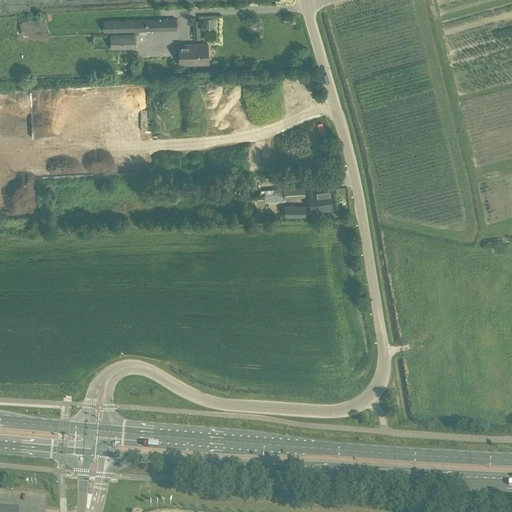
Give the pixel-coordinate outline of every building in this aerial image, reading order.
[(32,21),(20,24),(23,34),(47,28),(44,19),(33,22),(32,21)] [(175,19),(117,20),(117,32),(137,32),(147,31),(176,31),(175,19)] [(132,35),(108,35),(109,49),(133,49),(132,35)] [(207,43),(178,45),(179,65),(208,64),(207,43)] [(107,92),(98,92),(98,119),(107,119),(107,92)] [(279,202),(279,190),(271,189),(271,186),(265,185),(265,191),(261,191),(260,201),(279,202)] [(306,199),(305,187),(284,189),(285,200),(306,199)] [(330,190),(308,193),(311,213),(332,210),(330,190)] [(1,196),(2,207),(13,206),(12,195),(1,196)] [(305,207),(285,207),(285,218),(305,217),(305,207)]
